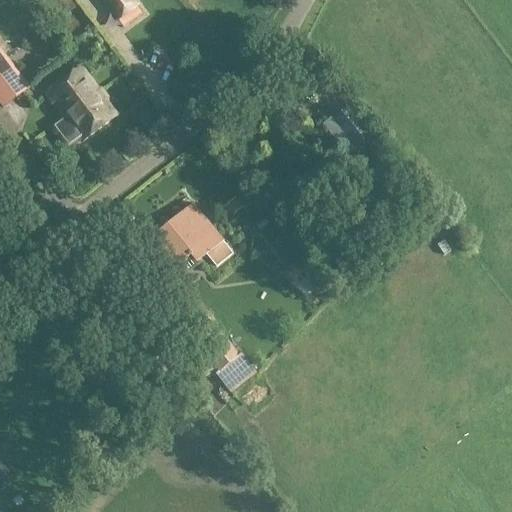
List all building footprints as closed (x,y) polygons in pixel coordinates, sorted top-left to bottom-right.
[(77,10),(69,0),(53,0),(49,3),(62,21),(77,10)] [(140,8),(134,0),(99,0),(119,25),(140,8)] [(0,104),(4,110),(31,88),(11,63),(18,58),(11,49),(4,54),(0,48),(0,104)] [(90,101),(99,94),(81,70),(47,96),(65,120),(81,108),(83,111),(92,104),(90,101)] [(118,118),(99,94),(90,101),(92,104),(83,111),(81,108),(65,120),(84,144),(118,118)] [(328,124),(352,153),(372,136),(349,107),(328,124)] [(233,217),(244,208),(237,199),(225,208),(233,217)] [(156,240),(167,254),(143,274),(146,277),(138,284),(150,299),(158,291),(161,294),(175,283),(174,282),(206,256),(217,269),(232,256),(222,243),(194,209),(156,240)] [(309,270),(301,260),(286,273),(294,282),(309,270)] [(241,358),(209,318),(187,335),(219,376),(241,358)]
